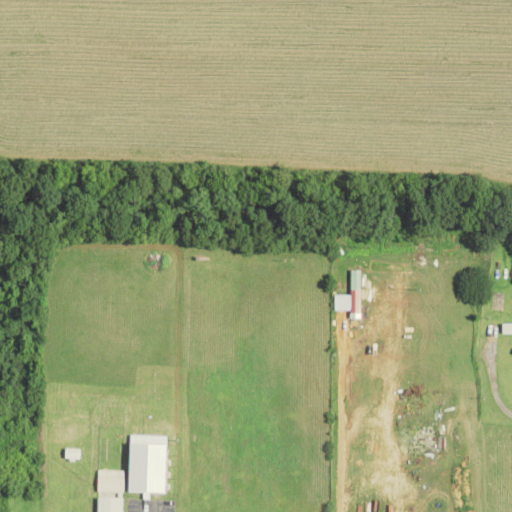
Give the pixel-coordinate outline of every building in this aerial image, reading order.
[(360,312),(361,288),(351,288),(350,312),(360,312)] [(511,322),(502,323),(502,333),(511,333),(511,322)] [(129,491),(166,492),(167,442),(138,441),(139,435),(130,434),(129,491)] [(80,448),(65,448),(65,459),(79,460),(80,448)] [(124,470),(98,469),(97,492),(123,492),(124,470)] [(97,511),(122,511),(123,497),(97,496),(97,511)]
